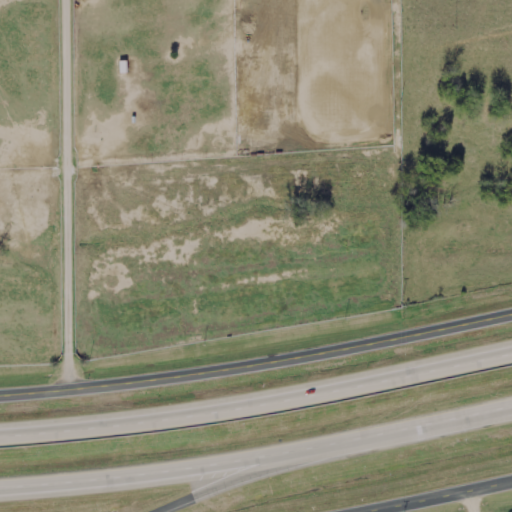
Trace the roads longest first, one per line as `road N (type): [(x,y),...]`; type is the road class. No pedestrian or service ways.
road 1 (tertiary): [(511,305),(234,365),(0,391)]
road 2 (motorway): [(511,346),(310,389),(0,429)]
road 3 (motorway): [(0,482),(161,470),(511,406)]
road 4 (motorway): [(156,511),(369,437)]
road 5 (tertiary): [(353,511),(511,478)]
